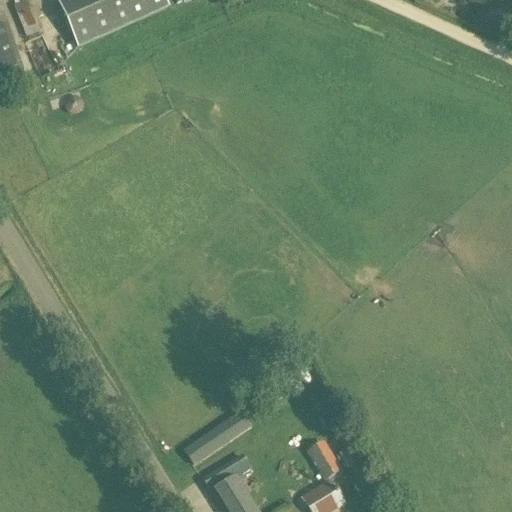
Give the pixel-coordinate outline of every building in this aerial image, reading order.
[(96,42),(76,0),(71,0),(57,6),(77,50),(96,42)] [(481,19),(494,24),(501,7),(489,1),(481,19)] [(25,40),(40,34),(27,3),(12,9),(25,40)] [(0,75),(2,82),(5,81),(7,86),(24,80),(22,75),(24,74),(0,5),(0,75)] [(287,402),(302,396),(298,386),(282,392),(287,402)] [(194,471),(252,429),(241,415),(182,454),(194,471)] [(323,484),(341,472),(324,445),(306,456),(323,484)] [(220,511),(254,511),(237,481),(250,473),(242,460),(203,482),(220,511)] [(305,511),(337,511),(346,506),(331,482),(299,502),(305,511)]
